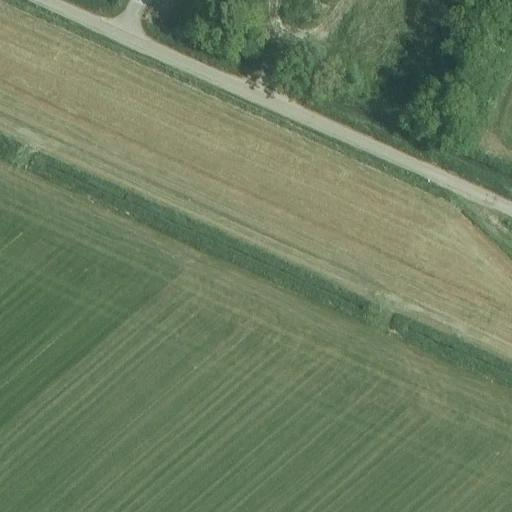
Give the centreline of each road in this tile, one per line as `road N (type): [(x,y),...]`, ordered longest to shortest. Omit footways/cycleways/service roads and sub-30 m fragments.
road 1 (track): [(511,347),(0,122)]
road 2 (unclassified): [(511,208),(48,0)]
